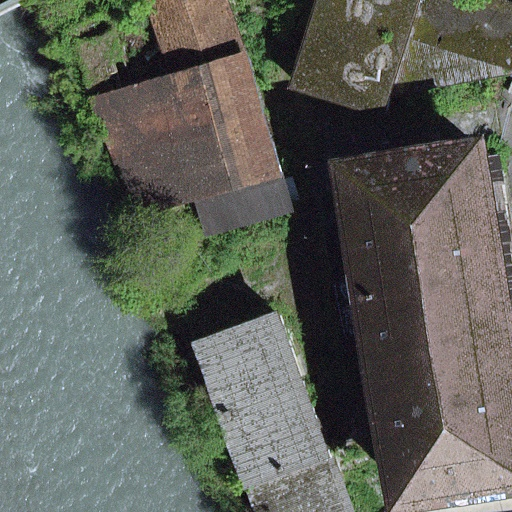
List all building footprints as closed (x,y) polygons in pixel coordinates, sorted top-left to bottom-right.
[(249,59),(229,0),(151,0),(178,78),(97,102),(144,216),(202,200),(211,234),(295,210),(249,59)] [(412,40),(424,0),(328,0),(301,87),(388,114),(412,40)] [(511,2),(504,0),(424,0),(412,40),(511,70),(511,2)] [(417,501),(511,484),(511,304),(488,155),(365,175),(371,211),(332,217),(351,339),(390,333),(417,501)] [(206,343),(257,486),(332,459),(282,317),(206,343)] [(266,511),(353,511),(332,459),(257,486),(266,511)]
